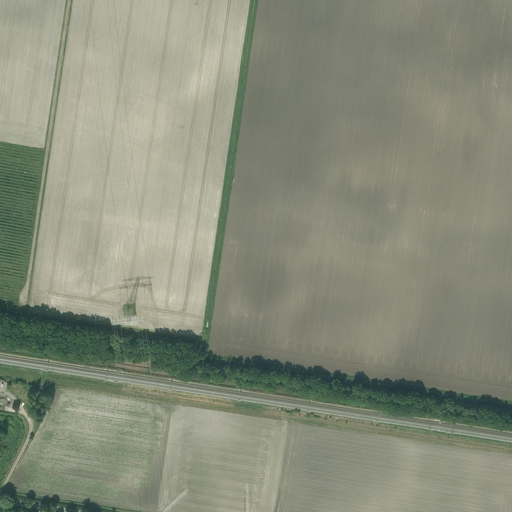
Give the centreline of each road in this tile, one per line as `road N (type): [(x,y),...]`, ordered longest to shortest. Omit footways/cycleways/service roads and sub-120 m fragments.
road 1 (track): [(247,0),(198,330)]
road 2 (track): [(69,0),(24,301)]
